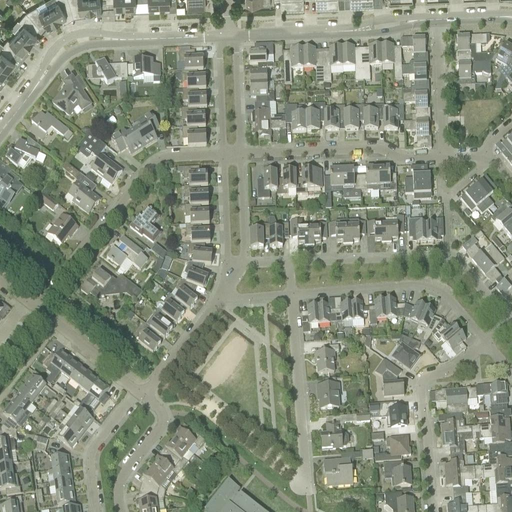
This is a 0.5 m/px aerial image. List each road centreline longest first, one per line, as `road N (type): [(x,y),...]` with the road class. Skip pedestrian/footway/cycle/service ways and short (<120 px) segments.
road 1 (residential): [(34,306),(149,165),(163,156),(220,154)]
road 2 (residential): [(291,294),(428,287),(450,299),(485,342)]
road 3 (residential): [(433,511),(420,384),(485,342)]
road 4 (residential): [(438,157),(401,158),(376,148),(240,153)]
road 5 (residential): [(306,488),(291,294)]
road 6 (residential): [(448,262),(289,264)]
road 7 (residential): [(131,40),(70,37),(52,51),(24,102)]
road 8 (residential): [(120,511),(120,481),(163,416),(141,394)]
road 9 (residential): [(141,394),(34,306)]
road 10 (residential): [(438,157),(433,20)]
road 11 (residential): [(96,511),(93,448),(141,394)]
road 12 (residential): [(24,102),(65,55),(131,40)]
road 13 (residential): [(141,394),(217,299)]
